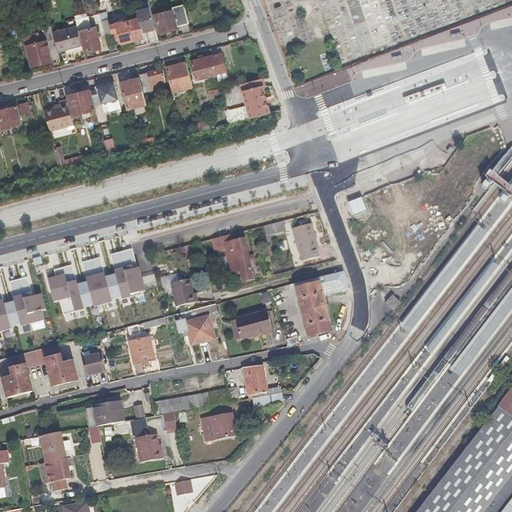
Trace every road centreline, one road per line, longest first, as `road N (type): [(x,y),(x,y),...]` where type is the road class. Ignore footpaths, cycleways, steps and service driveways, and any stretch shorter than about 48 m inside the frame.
road 1 (residential): [(0,415),(311,349),(339,358)]
road 2 (residential): [(316,163),(0,247)]
road 3 (residential): [(261,23),(0,91)]
road 4 (tertiary): [(316,163),(359,284),(356,331),(339,358)]
road 5 (tertiary): [(339,358),(214,511)]
road 6 (tertiary): [(261,23),(316,163)]
